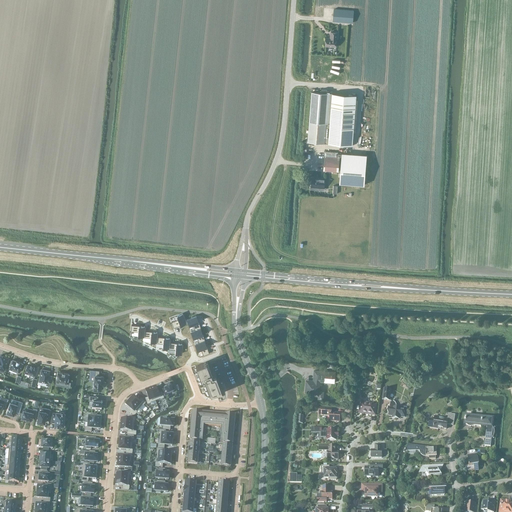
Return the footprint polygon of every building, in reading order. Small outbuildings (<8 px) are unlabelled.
[(333,21),(334,21),(353,23),(354,11),(334,9),(333,21)] [(325,46),(336,47),(337,32),(331,32),(330,38),(326,38),(325,46)] [(331,108),(332,93),(312,91),(309,130),(307,130),(306,132),(308,133),(308,141),(352,145),(355,110),(331,108)] [(339,171),(340,157),(336,157),(325,156),(323,170),(339,171)] [(366,160),(341,158),(339,183),(364,185),(366,160)] [(312,178),(311,187),(324,188),(325,179),(312,178)] [(178,319),(171,322),(174,328),(183,325),(183,324),(186,323),(183,314),(177,316),(178,319)] [(196,316),(187,320),(189,325),(193,324),(195,331),(200,328),(201,329),(199,321),(198,321),(196,316)] [(131,325),(131,332),(138,332),(137,336),(143,337),(144,331),(144,327),(139,326),(131,325)] [(195,331),(191,332),(193,338),(197,336),(199,343),(204,341),(205,341),(203,334),(202,334),(201,329),(200,328),(195,331)] [(143,337),(150,338),(150,342),(155,342),(156,343),(156,337),(157,333),(151,332),(144,331),(143,337)] [(155,342),(155,343),(163,344),(162,348),(168,348),(169,343),(169,338),(164,338),(156,337),(156,343),(155,342)] [(199,343),(195,344),(197,350),(201,349),(203,356),(209,353),(207,346),(206,346),(205,341),(204,341),(199,343)] [(168,348),(168,349),(175,350),(175,354),(181,354),(182,344),(176,344),(176,343),(169,343),(168,348)] [(0,368),(5,370),(9,358),(3,357),(4,356),(3,356),(1,356),(1,355),(1,356),(0,355),(0,368)] [(16,361),(12,360),(12,361),(11,360),(9,365),(10,365),(9,369),(19,372),(22,363),(19,362),(16,361)] [(211,395),(217,392),(218,395),(222,393),(222,392),(225,391),(223,386),(220,387),(219,388),(214,375),(211,376),(206,362),(195,366),(201,380),(203,379),(208,392),(210,392),(211,395)] [(25,373),(34,376),(37,369),(37,368),(36,368),(33,367),(34,366),(33,366),(31,365),(30,366),(27,365),(25,373)] [(49,371),(41,369),(39,381),(47,383),(47,382),(50,382),(51,376),(48,376),(49,371)] [(99,371),(90,370),(90,376),(95,376),(93,389),(100,390),(100,388),(103,388),(103,384),(104,385),(105,381),(102,381),(103,376),(98,376),(99,371)] [(305,392),(313,393),(313,394),(319,395),(318,398),(323,399),(324,392),(320,392),(321,382),(324,382),(325,376),(335,377),(335,372),(314,370),(313,381),(308,380),(308,387),(306,387),(305,392)] [(62,373),(57,372),(55,382),(64,383),(64,386),(69,387),(70,383),(68,383),(69,374),(64,373),(62,373)] [(172,388),(173,388),(172,384),(171,385),(170,382),(166,384),(167,384),(164,385),(165,387),(162,388),(164,394),(167,393),(168,394),(174,392),(172,388)] [(164,399),(162,393),(159,394),(156,387),(151,389),(156,401),(161,399),(161,400),(164,399)] [(156,401),(151,389),(151,390),(150,390),(150,389),(145,391),(148,398),(145,399),(148,405),(151,404),(151,403),(156,401)] [(383,400),(389,401),(391,390),(384,389),(383,400)] [(98,397),(90,396),(90,400),(93,400),(92,410),(96,410),(96,411),(100,411),(100,410),(101,410),(102,400),(97,400),(98,397)] [(146,403),(141,399),(139,401),(134,397),(130,401),(139,409),(143,405),(143,406),(146,403)] [(0,402),(0,410),(1,411),(2,407),(5,408),(8,399),(5,398),(3,403),(0,402)] [(18,414),(22,402),(18,401),(17,404),(10,402),(6,413),(14,415),(15,412),(18,414)] [(139,409),(130,401),(129,402),(129,401),(125,405),(131,410),(129,412),(134,416),(136,414),(136,413),(139,409)] [(392,418),(396,419),(397,419),(397,418),(399,418),(399,417),(405,418),(406,408),(401,407),(401,408),(400,408),(396,408),(396,406),(396,405),(395,404),(394,403),(393,402),(392,402),(390,402),(389,410),(387,409),(387,410),(387,411),(387,412),(388,412),(388,413),(388,414),(389,414),(389,415),(390,415),(390,416),(391,416),(392,416),(392,418)] [(368,414),(375,415),(376,405),(371,405),(371,404),(370,403),(367,403),(366,403),(366,404),(360,404),(360,406),(359,407),(359,410),(359,411),(359,413),(366,414),(368,415),(368,414)] [(34,408),(33,409),(32,412),(23,410),(22,413),(21,413),(20,416),(21,417),(21,418),(31,420),(32,415),(35,416),(37,409),(34,408)] [(44,411),(39,410),(37,422),(39,422),(39,423),(42,423),(42,422),(44,423),(46,415),(49,416),(51,409),(44,408),(44,411)] [(332,409),(319,409),(319,415),(329,416),(330,417),(329,421),(339,422),(340,414),(331,413),(332,409)] [(56,413),(52,413),(52,421),(55,422),(55,424),(55,425),(58,426),(58,425),(60,425),(60,426),(64,426),(65,421),(63,420),(64,413),(64,412),(60,412),(60,413),(56,412),(56,413)] [(202,413),(193,412),(190,440),(199,441),(199,440),(203,441),(204,426),(222,427),(220,442),(224,443),(232,444),(235,416),(226,415),(216,415),(216,414),(211,414),(202,413)] [(93,414),(86,414),(86,417),(88,417),(88,423),(100,424),(100,423),(100,418),(92,417),(93,414)] [(429,422),(428,427),(438,429),(438,431),(438,428),(446,429),(447,424),(453,425),(455,415),(453,415),(449,414),(448,414),(448,415),(449,415),(449,414),(450,415),(450,416),(448,416),(447,420),(444,419),(445,418),(435,417),(434,423),(429,422)] [(465,419),(465,421),(466,421),(465,424),(467,424),(475,425),(475,426),(473,426),(475,426),(476,426),(477,426),(478,426),(479,426),(480,427),(481,427),(480,426),(480,425),(481,426),(481,424),(482,425),(483,425),(484,425),(487,424),(484,446),(491,447),(492,437),(493,437),(493,438),(493,439),(493,438),(493,437),(493,436),(494,435),(494,434),(494,433),(494,432),(494,431),(494,430),(494,429),(494,428),(494,427),(494,428),(494,429),(493,428),(493,426),(491,426),(492,419),(482,418),(482,417),(483,417),(484,417),(483,417),(482,417),(481,417),(480,416),(479,416),(478,416),(477,416),(476,416),(475,416),(474,416),(473,416),(473,415),(473,416),(474,416),(474,417),(468,417),(466,416),(466,419),(465,419)] [(134,426),(135,421),(135,418),(129,417),(129,420),(122,420),(122,425),(121,425),(134,426)] [(173,425),(174,425),(174,421),(172,420),(172,419),(168,419),(168,420),(161,419),(161,426),(163,426),(163,429),(170,430),(170,427),(173,427),(173,425)] [(100,424),(88,423),(87,428),(85,428),(85,431),(91,432),(91,429),(99,429),(100,424)] [(136,432),(134,432),(134,426),(121,425),(121,426),(121,431),(128,432),(128,435),(136,435),(136,432)] [(321,432),(321,433),(321,438),(326,438),(326,437),(327,437),(327,440),(336,440),(336,437),(338,437),(338,433),(336,433),(336,430),(327,430),(326,430),(326,429),(322,429),(322,432),(321,432)] [(160,434),(160,439),(173,440),(172,440),(173,435),(166,434),(166,431),(160,430),(159,434),(160,434)] [(132,445),(133,440),(134,440),(134,436),(128,436),(127,439),(120,438),(120,444),(132,445)] [(98,448),(98,444),(97,444),(98,441),(95,441),(96,438),(86,437),(86,447),(87,447),(86,449),(90,450),(91,448),(98,448)] [(172,446),(172,441),(173,440),(160,439),(159,444),(158,444),(158,448),(164,448),(165,445),(172,446)] [(41,448),(43,448),(42,451),(48,451),(49,448),(53,449),(53,442),(49,441),(48,441),(47,441),(46,441),(42,441),(42,442),(41,442),(42,442),(42,443),(41,443),(42,443),(42,444),(41,444),(41,445),(42,445),(41,448)] [(132,450),(132,445),(120,444),(119,450),(126,450),(126,453),(132,454),(133,450),(132,450)] [(381,450),(381,445),(375,445),(375,450),(371,450),(371,458),(382,458),(382,450),(381,450)] [(406,451),(419,451),(420,453),(421,454),(422,456),(424,456),(425,457),(429,456),(429,459),(436,459),(436,456),(437,456),(436,449),(433,449),(433,448),(432,447),(408,445),(406,451)] [(332,461),(333,461),(334,461),(334,460),(338,460),(338,452),(335,452),(336,446),(319,446),(319,451),(329,451),(329,452),(327,452),(327,460),(331,460),(331,461),(332,461)] [(171,459),(171,454),(164,453),(164,450),(157,449),(157,453),(158,453),(157,458),(158,458),(171,459)] [(48,451),(42,451),(42,454),(41,454),(40,457),(40,458),(40,459),(39,460),(40,460),(40,461),(39,461),(40,461),(49,462),(50,455),(48,454),(48,451)] [(95,452),(89,452),(88,455),(85,455),(84,461),(96,462),(97,458),(96,458),(96,456),(94,455),(95,452)] [(131,462),(131,457),(132,457),(132,454),(126,453),(126,456),(119,456),(118,461),(131,462)] [(469,466),(468,466),(467,466),(467,467),(466,467),(466,468),(466,469),(466,470),(467,471),(468,471),(474,470),(475,471),(479,470),(478,465),(479,465),(478,458),(477,458),(477,454),(468,456),(468,460),(469,466)] [(171,460),(171,459),(158,458),(157,463),(156,463),(155,467),(163,467),(163,464),(171,465),(172,460),(171,460)] [(40,461),(40,462),(40,463),(40,464),(40,465),(40,468),(41,468),(41,471),(47,471),(47,468),(48,468),(49,462),(40,461)] [(130,468),(131,462),(118,461),(118,462),(118,467),(125,468),(125,471),(132,471),(132,468),(130,468)] [(89,464),(83,464),(82,472),(95,474),(95,473),(96,468),(89,467),(89,464)] [(382,470),(383,464),(370,464),(370,468),(365,468),(365,476),(373,476),(373,477),(378,477),(378,470),(382,470)] [(429,476),(442,476),(438,470),(438,469),(436,469),(436,466),(438,466),(438,465),(423,466),(419,473),(420,472),(427,472),(429,476)] [(329,470),(329,466),(321,466),(321,474),(325,474),(325,478),(328,478),(328,480),(336,480),(337,479),(337,477),(336,476),(335,476),(335,474),(336,474),(336,471),(335,471),(335,470),(329,470)] [(159,472),(157,472),(156,478),(169,480),(169,476),(169,473),(166,473),(166,470),(159,469),(159,472)] [(39,477),(38,477),(38,481),(48,482),(48,476),(47,475),(47,472),(41,472),(41,475),(39,475),(39,477)] [(95,474),(82,472),(82,481),(88,482),(88,479),(96,479),(96,475),(95,475),(95,474)] [(129,481),(130,476),(131,472),(124,472),(124,475),(116,474),(116,479),(117,479),(117,480),(129,481)] [(129,486),(129,481),(117,480),(116,486),(123,486),(123,489),(129,490),(129,486)] [(156,485),(155,491),(168,492),(168,488),(168,486),(165,485),(165,482),(157,482),(157,485),(156,485)] [(92,483),(83,483),(82,486),(82,493),(86,493),(86,495),(90,495),(91,494),(93,494),(94,490),(93,490),(93,487),(92,487),(92,483)] [(45,487),(37,487),(37,492),(48,493),(47,494),(50,494),(51,485),(45,484),(45,487)] [(366,489),(365,497),(376,498),(377,499),(379,497),(378,496),(378,489),(382,489),(382,485),(362,484),(362,489),(366,489)] [(429,489),(428,489),(432,489),(432,496),(444,495),(444,490),(441,490),(441,489),(441,488),(441,485),(429,486),(429,489)] [(323,487),(323,492),(322,492),(322,495),(317,495),(317,502),(326,502),(327,500),(332,500),(332,492),(329,492),(329,487),(323,487)] [(48,493),(37,492),(36,498),(44,499),(43,502),(50,502),(50,499),(47,499),(47,494),(48,493)] [(90,497),(82,496),(81,499),(80,506),(86,506),(86,508),(90,509),(90,507),(92,507),(93,503),(92,503),(92,500),(90,500),(90,497)] [(464,511),(474,511),(476,503),(469,503),(469,501),(465,502),(465,505),(464,511)] [(485,511),(486,511),(493,511),(495,502),(490,501),(490,502),(483,501),(483,506),(482,505),(481,510),(484,510),(484,511),(485,511)] [(499,511),(506,511),(507,511),(511,511),(511,502),(510,502),(510,503),(506,502),(506,501),(501,501),(499,511)] [(43,505),(39,505),(36,504),(35,510),(49,511),(50,502),(43,502),(43,505)]
